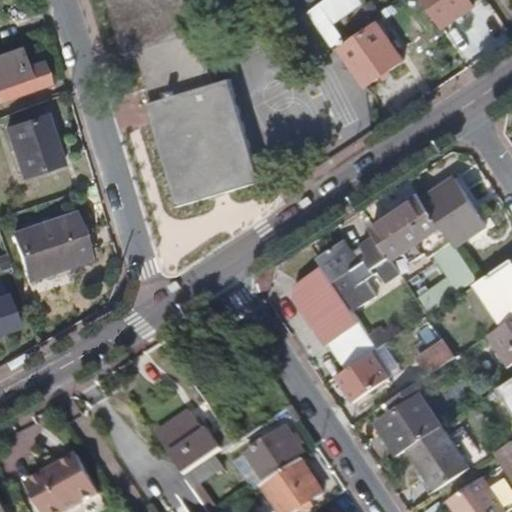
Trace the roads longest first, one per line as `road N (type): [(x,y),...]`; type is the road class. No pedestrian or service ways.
road 1 (unclassified): [(159,309),(62,0)]
road 2 (residential): [(227,267),(388,511)]
road 3 (secondary): [(227,267),(464,108)]
road 4 (secondary): [(0,400),(159,309)]
road 5 (unknown): [(64,363),(166,502)]
